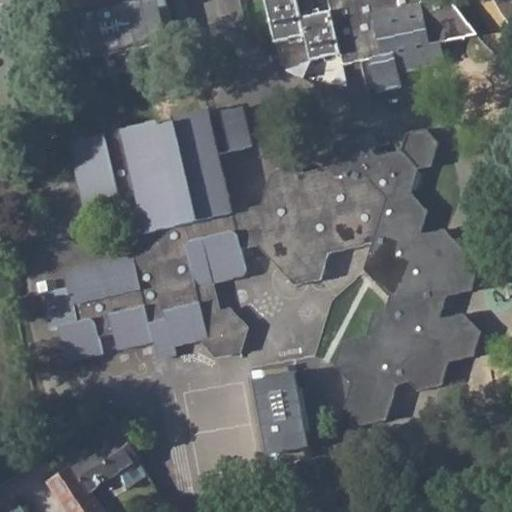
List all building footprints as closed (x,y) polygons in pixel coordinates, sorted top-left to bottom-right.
[(298,0),(265,0),(275,43),(306,36),(302,18),(298,0)] [(328,0),(331,11),(341,55),(343,66),(361,61),(370,96),(405,87),(402,74),(447,61),(441,43),(478,36),(448,0),(328,0)] [(331,11),(302,18),(306,36),(312,61),(341,55),(331,11)] [(242,105),(69,141),(85,212),(119,204),(121,213),(140,208),(146,233),(129,237),(133,254),(63,271),(67,288),(42,293),(49,330),(59,329),(67,363),(152,342),(155,351),(202,341),(216,359),(242,356),(250,327),(232,307),(221,309),(216,284),(249,275),(242,249),(233,212),(232,210),(219,153),(251,145),(242,105)] [(271,172),(261,205),(233,212),(242,249),(256,246),(295,286),(322,279),(330,254),(372,245),(365,267),(391,295),(388,307),(375,310),(368,333),(343,339),(336,363),(352,380),(345,406),(362,426),(386,420),(397,386),(408,384),(416,392),(441,387),(448,362),(474,356),(481,328),(465,310),(444,315),(450,292),(473,286),(481,260),(447,225),(425,229),(430,208),(411,188),(418,165),(433,165),(440,143),(426,127),(407,132),(400,150),(378,154),(361,138),(336,144),(329,167),(300,173),(292,167),(271,172)] [(298,371),(254,378),(266,454),(310,447),(298,371)] [(72,467),(91,493),(139,461),(108,415),(59,448),(72,467)] [(65,511),(101,511),(91,493),(72,467),(48,483),(65,511)]
